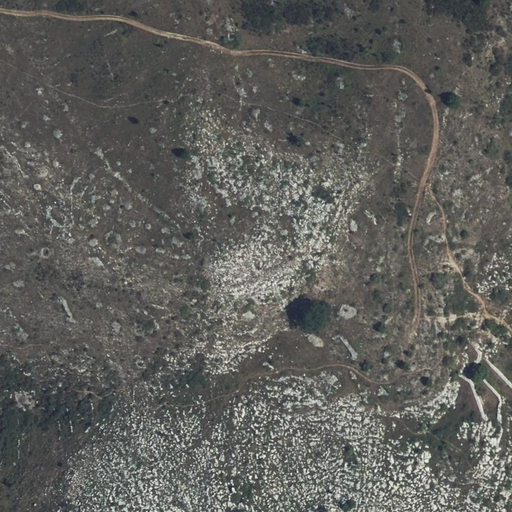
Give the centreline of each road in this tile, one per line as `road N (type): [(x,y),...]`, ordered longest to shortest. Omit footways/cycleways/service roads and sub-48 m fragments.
road 1 (track): [(425,181),(438,138),(436,106),(427,84),(400,65),(234,53),(117,17),(0,12)]
road 2 (track): [(413,329),(419,296),(409,235),(425,181)]
